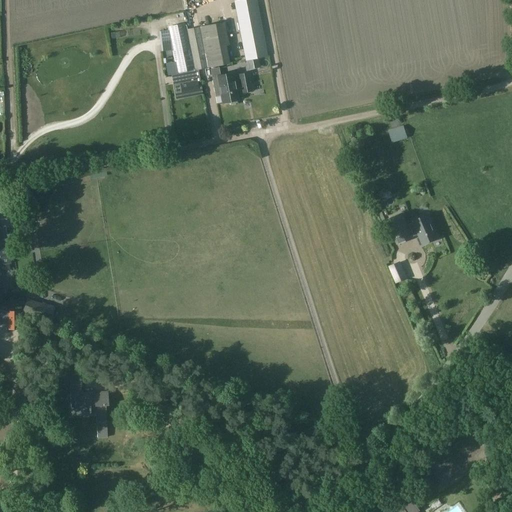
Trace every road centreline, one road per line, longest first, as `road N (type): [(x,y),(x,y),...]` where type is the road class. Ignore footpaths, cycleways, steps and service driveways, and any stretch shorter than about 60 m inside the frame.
road 1 (unclassified): [(274,511),(352,475),(446,369),(511,273)]
road 2 (track): [(257,136),(338,396),(375,451)]
road 3 (track): [(0,183),(257,136)]
road 4 (track): [(257,136),(511,82)]
road 5 (unknown): [(247,511),(257,473),(238,442),(153,387),(87,385)]
road 6 (unknown): [(10,511),(16,383)]
